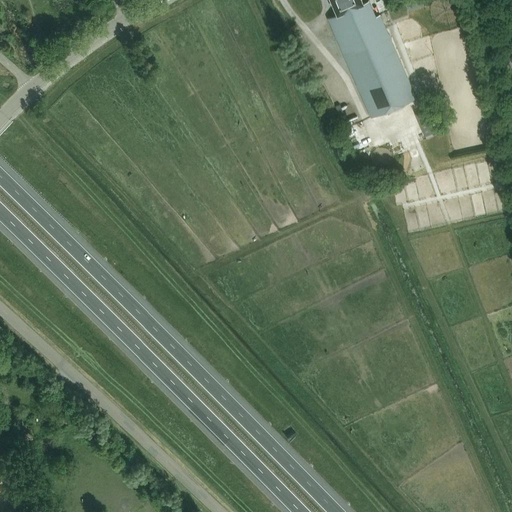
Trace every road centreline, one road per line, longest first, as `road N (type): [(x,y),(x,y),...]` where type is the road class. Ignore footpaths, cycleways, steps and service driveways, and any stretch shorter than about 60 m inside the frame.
road 1 (motorway): [(337,511),(0,176)]
road 2 (motorway): [(0,211),(294,511)]
road 3 (unclassified): [(215,511),(0,309)]
road 4 (tertiary): [(33,85),(160,0)]
